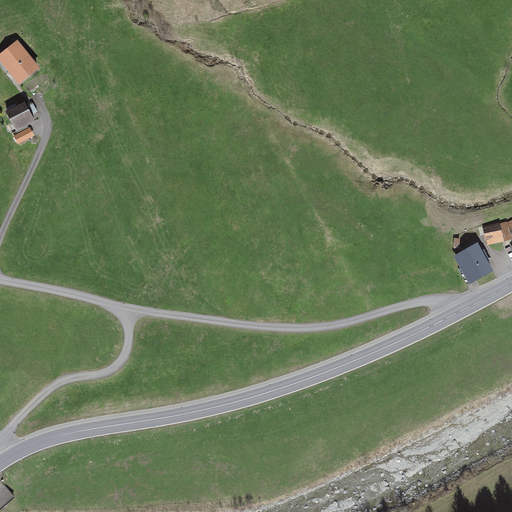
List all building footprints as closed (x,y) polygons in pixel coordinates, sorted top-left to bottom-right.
[(25,85),(46,69),(24,43),(4,60),(25,85)] [(22,133),(43,124),(34,104),(14,113),(22,133)] [(505,224),(486,229),(491,249),(510,244),(505,224)] [(485,246),(461,259),(477,289),(501,276),(485,246)] [(0,488),(0,504),(2,507),(14,495),(4,485),(0,488)]
